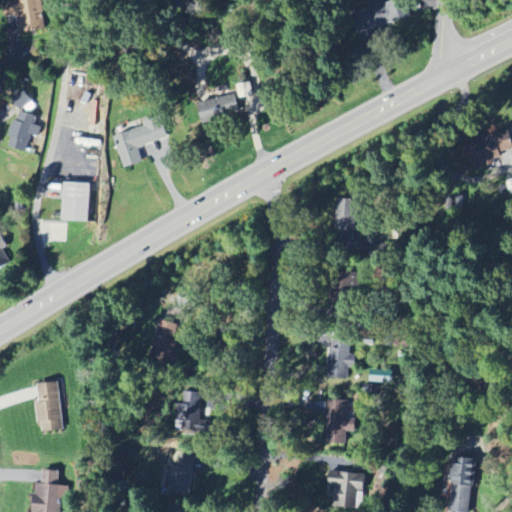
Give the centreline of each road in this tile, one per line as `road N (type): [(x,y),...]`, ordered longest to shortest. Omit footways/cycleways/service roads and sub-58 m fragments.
road 1 (primary): [(0,327),(405,90),(511,41)]
road 2 (residential): [(272,168),(245,511)]
